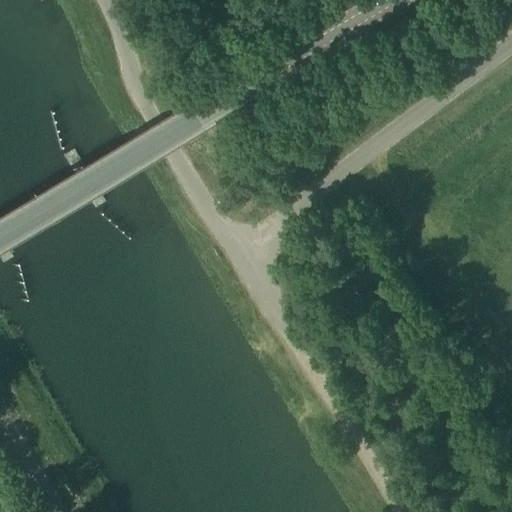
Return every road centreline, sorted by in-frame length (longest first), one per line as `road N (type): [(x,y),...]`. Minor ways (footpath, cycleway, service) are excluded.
road 1 (secondary): [(0,232),(385,0)]
road 2 (unclassified): [(235,252),(511,41)]
road 3 (track): [(235,252),(391,511)]
road 4 (unclassified): [(235,252),(152,121)]
road 5 (track): [(152,121),(102,0)]
